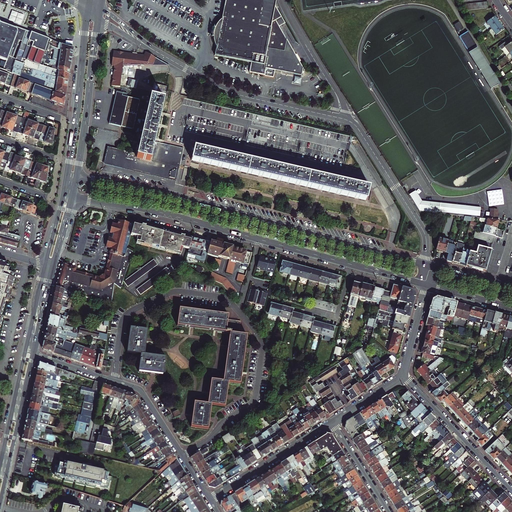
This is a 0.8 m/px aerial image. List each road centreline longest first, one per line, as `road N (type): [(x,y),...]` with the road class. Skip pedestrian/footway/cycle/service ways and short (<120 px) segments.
road 1 (residential): [(114,380),(126,313),(172,291),(217,296),(239,311),(262,342),(255,395),(181,456)]
road 2 (secondary): [(73,197),(148,209),(426,285)]
road 3 (secondary): [(425,264),(175,195),(77,177)]
road 4 (residential): [(339,118),(229,91),(155,51)]
road 5 (residential): [(339,118),(358,129),(424,232),(425,264)]
road 6 (primary): [(87,11),(66,175)]
road 7 (residential): [(402,373),(511,491)]
road 8 (primary): [(77,177),(98,18)]
road 9 (residential): [(211,499),(331,422)]
road 10 (residential): [(282,0),(337,96),(339,118)]
